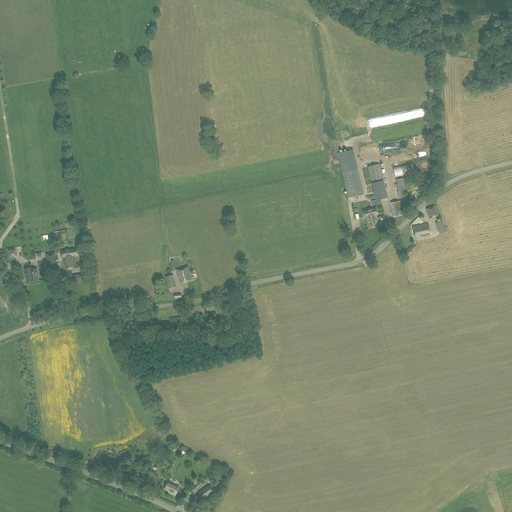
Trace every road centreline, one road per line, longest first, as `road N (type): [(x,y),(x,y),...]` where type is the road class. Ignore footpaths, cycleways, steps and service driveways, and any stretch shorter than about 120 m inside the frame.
road 1 (unclassified): [(0,338),(45,322),(186,302),(363,260),(449,183),(511,163)]
road 2 (unclassified): [(170,511),(0,441)]
road 3 (track): [(0,87),(18,216),(0,241)]
